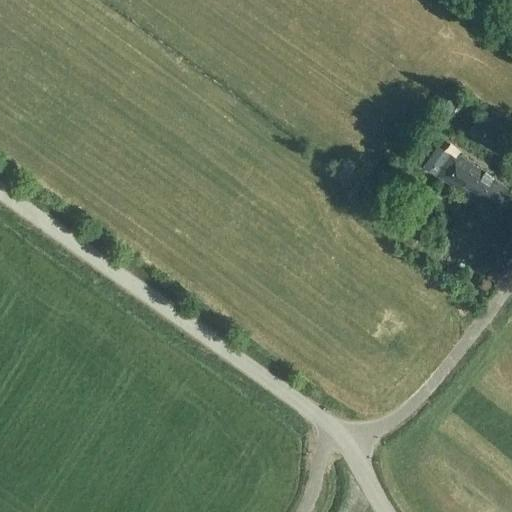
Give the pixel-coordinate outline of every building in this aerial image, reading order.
[(466,133),(498,154),(510,136),(479,115),(466,133)] [(437,145),(423,166),(436,174),(450,153),(437,145)] [(511,175),(480,153),(474,162),(511,188),(511,175)] [(458,156),(443,177),(478,202),(480,199),(494,208),(506,190),(458,156)] [(500,281),(494,276),(491,281),(496,285),(500,281)]
